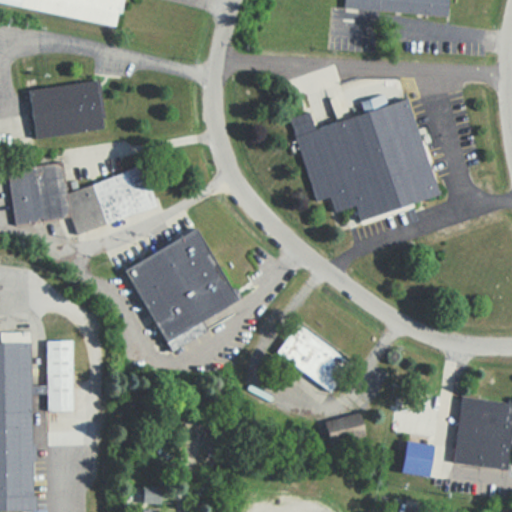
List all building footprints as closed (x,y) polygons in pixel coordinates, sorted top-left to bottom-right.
[(0,0),(0,1),(111,25),(116,0),(0,0)] [(341,0),(446,0),(445,15),(341,6),(341,0)] [(27,90),(93,80),(101,127),(35,137),(27,90)] [(285,119),(304,112),(310,127),(359,110),(356,101),(381,93),(384,103),(401,97),(434,193),(355,220),(349,204),(331,210),(326,196),(313,200),(285,119)] [(9,168),(61,160),(66,192),(142,163),(157,203),(77,231),(70,214),(16,222),(9,168)] [(194,228),(235,296),(166,337),(125,269),(194,228)] [(292,323),(345,363),(325,390),(272,350),(292,323)] [(41,410),(67,410),(67,340),(40,341),(41,410)] [(0,342),(27,342),(29,509),(0,509),(0,342)] [(462,397),(511,402),(511,411),(505,467),(453,461),(462,397)] [(322,423),(328,445),(363,437),(357,415),(322,423)] [(404,442),(399,473),(425,477),(430,447),(404,442)]
